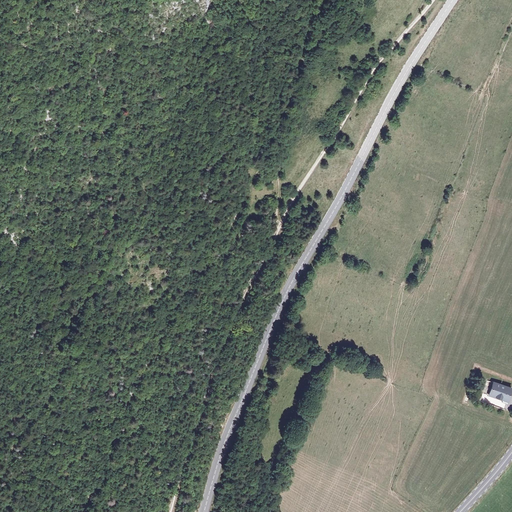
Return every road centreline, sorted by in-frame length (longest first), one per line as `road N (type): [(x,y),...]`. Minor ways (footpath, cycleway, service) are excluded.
road 1 (tertiary): [(452,0),(285,295),(222,446),(204,511)]
road 2 (track): [(170,511),(219,341),(277,232)]
road 3 (track): [(277,232),(373,69),(414,22)]
road 4 (track): [(0,461),(60,382),(81,305),(118,276)]
